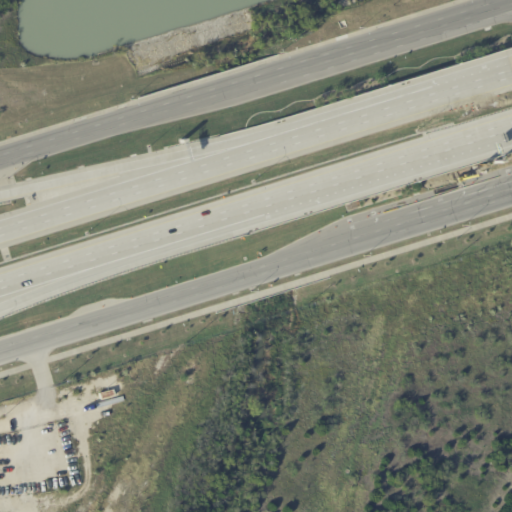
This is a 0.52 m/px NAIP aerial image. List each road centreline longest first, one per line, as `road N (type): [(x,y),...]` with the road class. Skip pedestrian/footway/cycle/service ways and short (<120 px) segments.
road 1 (secondary): [(0,352),(355,243)]
road 2 (motorway): [(348,122),(0,231)]
road 3 (motorway): [(348,122),(0,192)]
road 4 (secondary): [(275,78),(0,159)]
road 5 (motorway): [(260,203),(511,124)]
road 6 (secondary): [(498,6),(275,78)]
road 7 (motorway): [(0,306),(170,232)]
road 8 (motorway): [(0,284),(170,232)]
road 9 (motorway): [(511,71),(348,122)]
road 10 (secondary): [(355,243),(511,190)]
